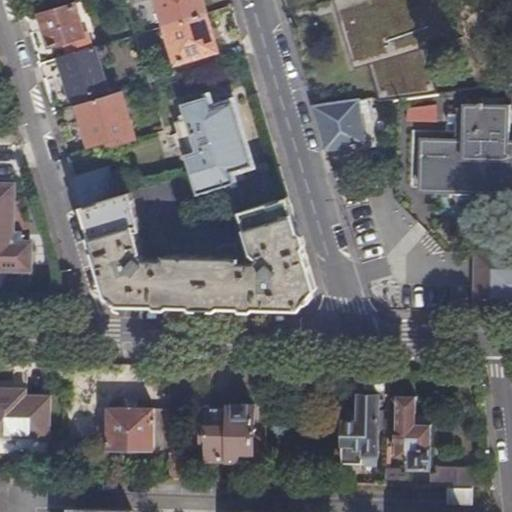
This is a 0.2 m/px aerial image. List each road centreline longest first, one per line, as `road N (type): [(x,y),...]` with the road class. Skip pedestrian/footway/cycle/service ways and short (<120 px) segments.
road 1 (residential): [(257,0),(357,337)]
road 2 (residential): [(93,337),(0,18)]
road 3 (residential): [(357,337),(93,337)]
road 4 (residential): [(503,343),(357,337)]
